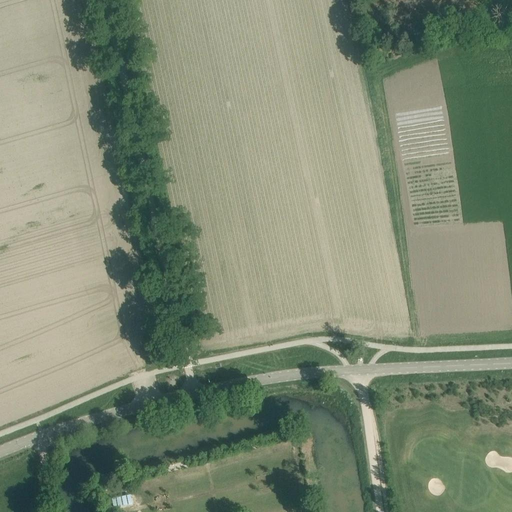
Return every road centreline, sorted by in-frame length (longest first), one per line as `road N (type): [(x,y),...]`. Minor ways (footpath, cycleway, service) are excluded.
road 1 (tertiary): [(0,452),(133,409),(259,381),(511,361)]
road 2 (track): [(107,0),(188,364)]
road 3 (track): [(356,370),(378,511)]
